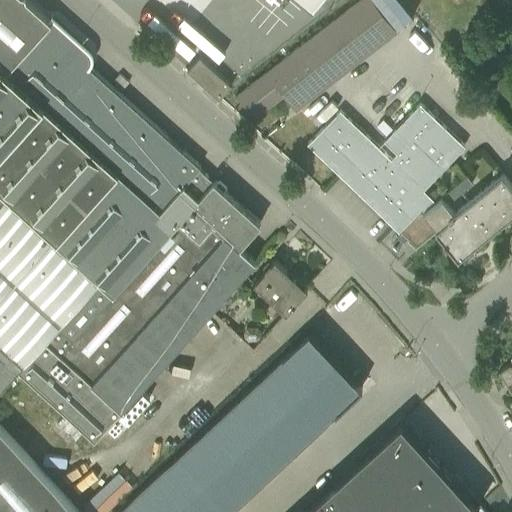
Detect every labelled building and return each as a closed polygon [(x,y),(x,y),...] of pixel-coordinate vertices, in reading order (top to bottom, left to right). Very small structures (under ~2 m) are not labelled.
[(0,0),(0,65),(35,97),(84,43),(52,15),(49,18),(29,0),(0,0)] [(373,0),(356,0),(236,96),(255,113),(276,97),(268,88),(276,82),(283,91),(295,106),(393,27),(373,0)] [(0,297),(0,343),(23,365),(201,168),(200,167),(201,165),(90,65),(92,61),(93,58),(92,54),(91,50),(89,48),(84,43),(35,97),(118,171),(84,209),(56,240),(54,238),(0,297)] [(200,55),(187,69),(199,79),(212,66),(200,55)] [(0,133),(7,141),(84,209),(118,171),(35,97),(0,65),(0,133)] [(219,98),(220,97),(231,84),(212,66),(199,79),(219,98)] [(308,143),(386,217),(421,187),(423,189),(464,145),(419,102),(384,140),(396,152),(390,158),(341,109),(308,143)] [(391,117),(382,127),(389,133),(398,123),(391,117)] [(0,189),(54,238),(56,240),(84,209),(7,141),(0,133),(0,189)] [(95,438),(256,259),(240,245),(261,222),(225,189),(225,188),(224,186),(220,181),(217,182),(216,181),(214,179),(214,180),(201,168),(23,365),(19,369),(95,438)] [(511,183),(502,172),(469,200),(491,228),(511,211),(511,183)] [(443,194),(449,201),(472,182),(466,174),(443,194)] [(458,254),(491,228),(469,200),(454,213),(440,196),(435,200),(423,189),(421,187),(386,217),(401,232),(416,246),(436,230),(445,241),(443,242),(446,245),(448,244),(459,257),(460,257),(458,254)] [(0,189),(0,389),(19,369),(23,365),(0,343),(0,297),(54,238),(0,189)] [(286,311),(308,287),(275,258),(254,282),(286,311)] [(258,340),(261,335),(261,330),(258,326),(247,326),(244,330),(244,336),(248,340),(258,340)] [(309,329),(113,511),(227,511),(363,386),(309,329)] [(511,355),(511,356),(511,358),(511,361),(511,362),(511,363),(499,370),(511,391),(511,355)] [(299,511),(471,511),(480,505),(402,419),(299,511)] [(0,511),(82,511),(0,421),(0,511)]
